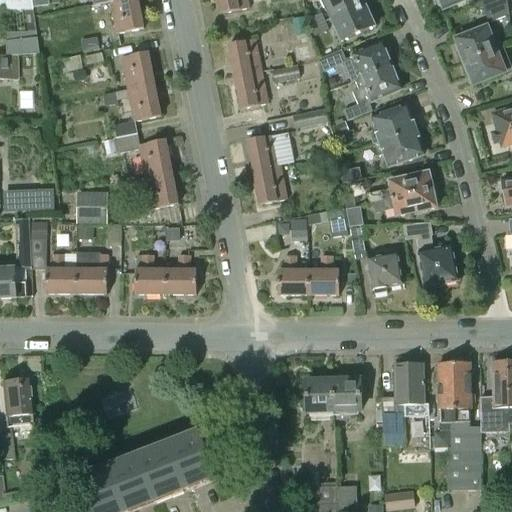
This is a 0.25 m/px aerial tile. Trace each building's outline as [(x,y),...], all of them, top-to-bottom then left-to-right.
[(0,0),(0,7),(5,8),(6,12),(24,12),(27,33),(5,34),(7,57),(39,55),(31,0),(0,0)] [(138,0),(134,0),(110,4),(116,36),(144,31),(138,0)] [(219,0),(223,16),(250,10),(248,0),(219,0)] [(321,0),(331,20),(364,5),(361,0),(321,0)] [(436,0),(436,2),(438,8),(441,10),(443,12),(469,0),(436,0)] [(506,0),(490,0),(481,4),(490,26),(509,18),(506,0)] [(364,5),(331,20),(341,44),(375,29),(373,26),(375,23),(372,16),(369,15),(364,5)] [(311,18),(313,29),(325,23),(321,13),(311,18)] [(325,23),(313,29),(314,37),(329,31),(325,23)] [(465,64),(498,51),(489,28),(456,41),(460,52),(458,54),(461,61),(463,61),(465,64)] [(96,40),(80,43),(82,54),(98,51),(96,40)] [(229,47),(235,79),(262,73),(256,42),(229,47)] [(352,86),(356,84),(392,68),(388,58),(389,54),(387,49),(384,48),(383,45),(353,58),(354,59),(346,62),(342,52),(319,62),(324,73),(343,65),(352,86)] [(474,87),(507,74),(498,51),(465,64),(466,67),(464,69),(467,76),(469,76),(474,87)] [(122,59),(129,92),(155,86),(149,54),(122,59)] [(0,57),(0,81),(10,82),(10,58),(0,57)] [(80,57),(66,60),(69,74),(83,71),(80,57)] [(272,71),(275,86),(298,81),(296,67),(272,71)] [(392,68),(356,84),(360,92),(354,95),(359,107),(344,114),(349,124),(373,114),(369,104),(372,103),(373,104),(402,91),(401,88),(402,85),(399,80),(396,79),(392,68)] [(85,71),(75,73),(76,81),(85,80),(85,71)] [(262,73),(235,79),(242,111),(269,106),(262,73)] [(63,84),(74,82),(73,74),(62,76),(63,84)] [(129,92),(135,124),(161,119),(155,86),(129,92)] [(117,94),(104,97),(106,108),(119,106),(117,94)] [(369,134),(373,146),(415,132),(414,130),(418,127),(415,120),(411,120),(407,109),(372,121),(376,132),(369,134)] [(511,110),(493,116),(498,133),(494,138),(495,143),(501,144),(502,148),(511,145),(511,110)] [(296,119),(299,131),(329,126),(327,113),(296,119)] [(114,128),(116,139),(137,135),(135,124),(114,128)] [(346,124),(331,131),(335,140),(350,133),(346,124)] [(415,132),(373,146),(377,158),(384,156),(389,168),(423,156),(420,145),(423,142),(420,135),(416,135),(415,132)] [(104,158),(139,151),(139,148),(140,147),(137,135),(116,139),(101,142),(104,158)] [(248,143),(254,175),(282,170),(276,137),(248,143)] [(139,151),(145,180),(173,174),(166,142),(140,147),(139,148),(139,151)] [(282,170),(254,175),(260,207),(288,202),(282,170)] [(356,171),(340,174),(343,186),(358,183),(356,171)] [(173,174),(145,180),(151,212),(179,206),(173,174)] [(391,192),(369,196),(371,206),(374,205),(437,191),(435,182),(430,180),(429,175),(390,183),(391,192)] [(502,183),(498,186),(500,194),(505,196),(507,209),(511,207),(511,179),(502,181),(502,183)] [(53,191),(35,192),(35,213),(54,212),(53,191)] [(437,191),(374,205),(376,215),(396,211),(397,218),(437,210),(436,204),(439,201),(437,191)] [(3,214),(18,214),(17,193),(2,193),(3,214)] [(76,225),(107,226),(107,194),(76,194),(76,225)] [(355,197),(345,199),(347,211),(356,209),(355,197)] [(344,212),(329,214),(333,238),(347,236),(344,212)] [(291,243),(306,243),(306,222),(290,222),(291,243)] [(31,224),(31,239),(32,239),(46,239),(46,224),(31,224)] [(420,255),(419,255),(425,288),(426,288),(426,289),(430,291),(436,290),(438,287),(438,286),(458,282),(452,249),(433,253),(430,238),(432,237),(430,225),(402,226),(405,242),(417,240),(420,255)] [(110,226),(110,234),(121,234),(121,226),(110,226)] [(78,228),(78,240),(93,240),(94,228),(78,228)] [(177,230),(166,230),(166,241),(178,241),(177,230)] [(363,230),(350,231),(353,255),(366,253),(363,230)] [(31,239),(32,259),(32,271),(46,271),(46,239),(32,239),(31,239)] [(386,290),(404,287),(398,255),(367,261),(372,292),(375,292),(375,296),(387,294),(386,290)] [(77,271),(77,297),(107,297),(107,272),(101,272),(101,258),(77,258),(77,271)] [(135,258),(135,297),(166,297),(166,271),(153,271),(153,258),(135,258)] [(166,271),(166,297),(197,297),(197,272),(190,272),(190,258),(179,258),(179,271),(166,271)] [(278,298),(309,298),(309,272),(296,272),(296,258),(286,259),(285,272),(278,272),(278,298)] [(32,271),(32,259),(18,260),(18,270),(32,271)] [(46,296),(77,297),(77,271),(65,271),(65,259),(53,259),(53,271),(46,271),(46,296)] [(309,272),(309,298),(339,298),(339,273),(334,273),(334,259),(322,259),(322,272),(309,272)] [(0,301),(17,300),(28,299),(27,285),(17,286),(16,271),(0,271),(0,301)] [(456,438),(455,492),(480,492),(480,429),(468,430),(468,425),(471,425),(470,412),(472,412),(470,365),(454,366),(456,438)] [(510,434),(508,365),(492,365),(493,399),(482,399),(483,435),(510,434)] [(394,367),(395,399),(381,399),(383,435),(406,434),(405,420),(429,418),(429,408),(425,408),(424,366),(394,367)] [(454,366),(438,366),(440,413),(441,413),(442,426),(451,426),(451,450),(448,450),(448,492),(455,492),(456,438),(454,366)] [(27,382),(2,384),(5,419),(7,419),(8,431),(16,430),(17,442),(32,441),(27,382)] [(360,382),(335,383),(335,414),(361,413),(360,382)] [(335,383),(306,384),(307,415),(335,414),(335,383)] [(131,390),(101,397),(104,413),(134,407),(131,390)] [(76,480),(88,511),(136,511),(218,480),(199,433),(76,480)] [(0,436),(0,448),(1,463),(12,462),(10,436),(0,436)] [(312,489),(312,505),(337,504),(337,489),(337,488),(312,489)] [(384,495),(386,511),(408,511),(415,511),(412,491),(384,495)] [(480,511),(495,511),(495,505),(488,499),(480,506),(480,511)]
